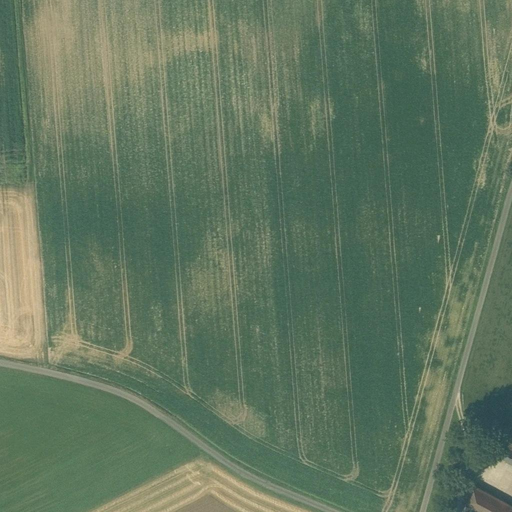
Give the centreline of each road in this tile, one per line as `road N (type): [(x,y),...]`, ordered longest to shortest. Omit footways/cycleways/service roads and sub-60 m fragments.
road 1 (unclassified): [(331,511),(250,477),(123,394),(0,362)]
road 2 (unclassified): [(421,511),(511,188)]
